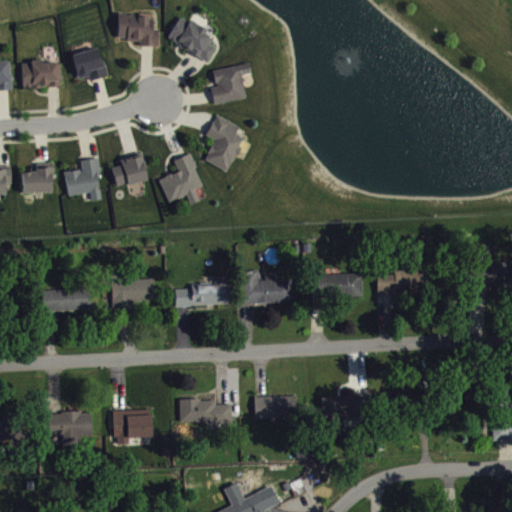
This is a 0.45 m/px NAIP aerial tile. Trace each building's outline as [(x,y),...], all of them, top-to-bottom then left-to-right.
[(116,12),(115,35),(125,35),(125,38),(138,39),(138,43),(157,44),(157,28),(152,28),(152,17),(147,16),(148,12),(116,12)] [(166,35),(178,15),(186,20),(188,18),(205,28),(203,32),(212,36),(208,43),(214,47),(207,60),(173,41),(174,39),(166,35)] [(70,53),(77,76),(87,73),(89,78),(107,73),(102,59),(99,60),(95,46),(70,53)] [(20,61),(21,85),(30,85),(30,86),(39,86),(39,84),(44,84),(60,84),(60,60),(42,61),(42,58),(29,58),(29,61),(20,61)] [(0,59),(8,59),(9,71),(11,71),(12,87),(0,87),(0,59)] [(212,102),(245,95),(240,73),(250,71),(248,60),(210,68),(213,81),(216,81),(216,83),(209,85),(212,102)] [(203,158),(207,150),(206,150),(210,143),(211,143),(214,138),(203,133),(211,119),(212,119),(216,113),(238,125),(234,132),(242,136),(237,144),(240,146),(237,153),(234,152),(233,154),(234,155),(225,169),(203,158)] [(110,165),(115,183),(125,181),(125,182),(145,178),(141,161),(142,160),(139,149),(123,154),(123,157),(118,158),(120,163),(110,165)] [(157,178),(168,201),(184,193),(190,202),(199,198),(192,187),(202,183),(193,166),(196,165),(189,151),(172,158),(177,169),(172,171),(172,170),(164,173),(164,175),(157,178)] [(62,169),(67,194),(89,191),(90,198),(101,197),(99,187),(97,187),(97,178),(96,175),(99,175),(98,170),(100,170),(97,155),(79,158),(81,169),(79,170),(78,167),(62,169)] [(20,170),(21,191),(51,189),(50,177),(53,176),(52,160),(34,161),(34,166),(29,167),(28,170),(20,170)] [(0,192),(4,192),(4,181),(10,181),(9,163),(3,164),(2,163),(0,163),(0,192)] [(375,272),(376,291),(402,291),(402,293),(428,292),(426,267),(423,267),(422,255),(412,255),(412,267),(393,268),(393,272),(375,272)] [(490,281),(491,286),(507,286),(506,259),(494,260),(493,257),(461,258),(461,281),(490,281)] [(239,301),(292,300),(291,276),(258,278),(257,267),(238,268),(239,301)] [(360,270),(361,294),(309,296),(308,273),(360,270)] [(111,305),(132,305),(131,298),(153,297),(155,297),(153,276),(110,278),(111,305)] [(174,304),(192,304),(192,303),(232,301),(231,280),(190,281),(190,287),(173,287),(174,304)] [(40,288),(41,309),(91,307),(91,286),(40,288)] [(508,384),(508,400),(511,400),(511,437),(492,437),(490,384),(508,384)] [(397,392),(399,413),(444,409),(443,387),(397,392)] [(320,394),(320,416),(374,413),(373,393),(359,394),(359,392),(320,394)] [(253,394),(254,416),(296,414),(295,393),(253,394)] [(178,397),(179,419),(210,419),(210,422),(231,422),(231,402),(215,402),(215,398),(199,398),(199,396),(178,397)] [(111,409),(112,435),(116,435),(116,442),(128,442),(128,435),(151,434),(149,407),(111,409)] [(47,411),(48,434),(61,434),(61,445),(77,444),(77,434),(92,434),(90,411),(81,411),(81,409),(60,409),(60,412),(47,411)] [(0,415),(0,437),(23,436),(22,414),(0,415)] [(216,509),(217,511),(255,511),(278,500),(270,483),(243,496),(235,480),(222,487),(230,502),(216,509)] [(178,511),(122,511),(122,494),(178,493),(178,511)] [(511,511),(511,494),(489,496),(489,511),(511,511)]
